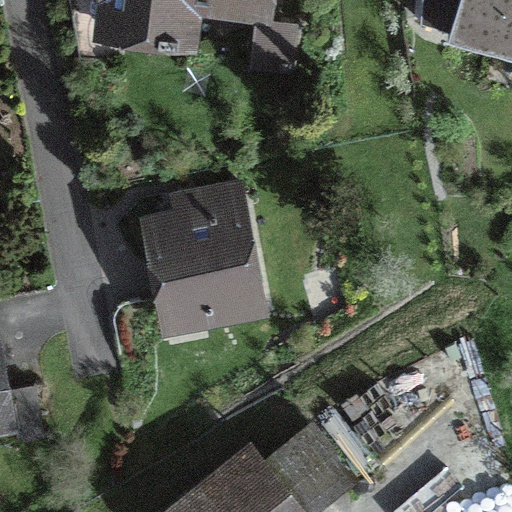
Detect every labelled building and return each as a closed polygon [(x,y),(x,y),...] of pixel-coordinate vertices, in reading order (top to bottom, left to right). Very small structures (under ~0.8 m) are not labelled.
[(179,0),(193,0),(264,9),(264,0),(68,0),(79,57),(123,63),(127,32),(159,36),(158,40),(176,43),(179,0)] [(511,0),(458,0),(448,34),(511,53),(511,0)] [(293,23),(261,19),(255,64),(288,68),(293,23)] [(257,305),(238,204),(184,214),(187,226),(153,231),(169,312),(203,303),(205,315),(257,305)] [(0,339),(0,427),(17,425),(20,439),(45,435),(35,383),(10,388),(1,340),(0,339)] [(299,511),(348,474),(309,425),(261,463),(247,445),(163,511),(299,511)]
